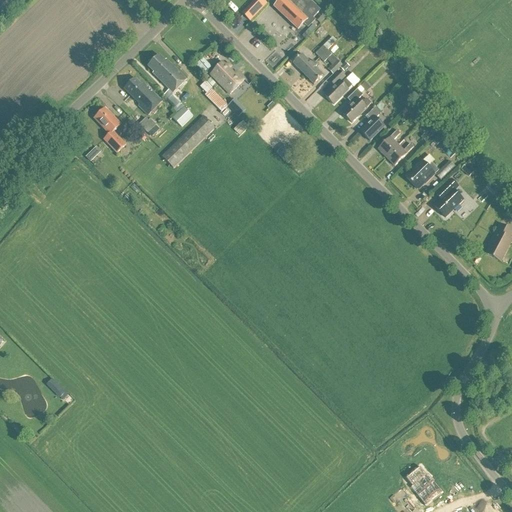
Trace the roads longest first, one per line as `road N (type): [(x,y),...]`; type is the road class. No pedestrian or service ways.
road 1 (tertiary): [(501,312),(192,0)]
road 2 (tertiary): [(0,185),(186,0)]
road 3 (tertiary): [(511,498),(468,445),(456,408),(501,312)]
